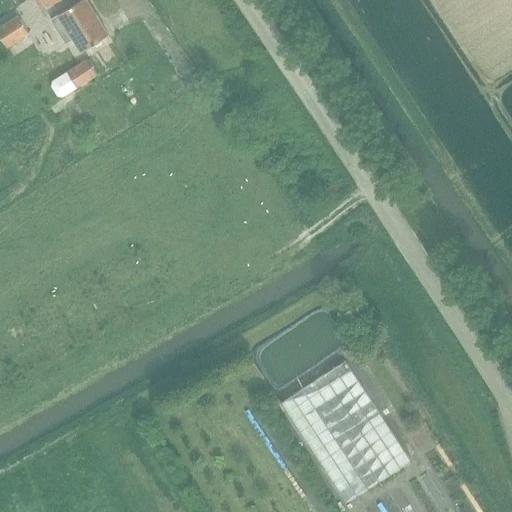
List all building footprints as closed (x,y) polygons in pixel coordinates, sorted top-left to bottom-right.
[(86,0),(78,0),(56,14),(51,17),(67,43),(68,42),(73,49),(105,29),(86,0)] [(0,35),(7,46),(28,32),(18,15),(0,26),(0,35)] [(57,56),(66,71),(53,80),(51,85),(57,94),(62,95),(97,73),(88,58),(77,65),(67,50),(57,56)] [(47,67),(42,59),(23,71),(28,79),(47,67)] [(411,460),(345,360),(330,369),(328,365),(300,383),(303,387),(280,402),(346,503),(411,460)]
